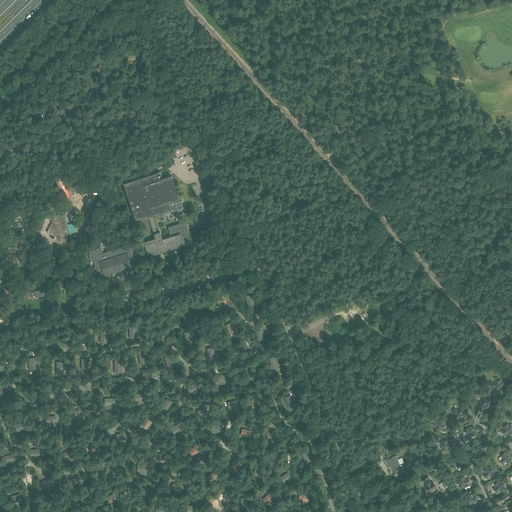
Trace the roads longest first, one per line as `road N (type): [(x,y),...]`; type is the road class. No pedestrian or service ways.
road 1 (unclassified): [(368,511),(140,0)]
road 2 (unclassified): [(0,104),(112,0)]
